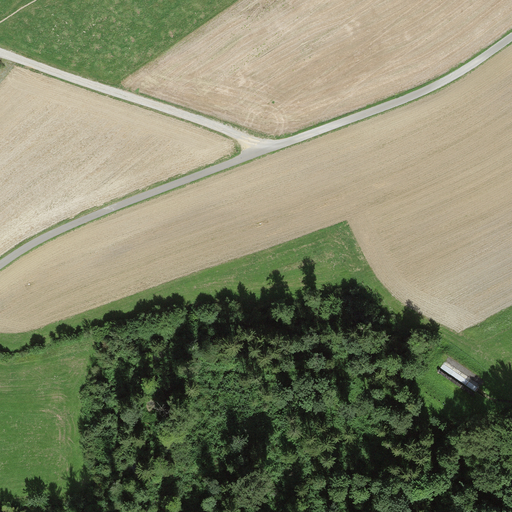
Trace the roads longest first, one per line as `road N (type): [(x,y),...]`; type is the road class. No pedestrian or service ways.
road 1 (unclassified): [(0,263),(81,213),(436,80),(511,32)]
road 2 (track): [(0,50),(266,149)]
